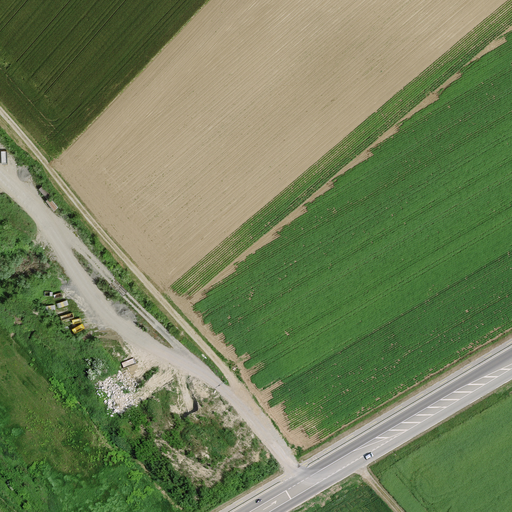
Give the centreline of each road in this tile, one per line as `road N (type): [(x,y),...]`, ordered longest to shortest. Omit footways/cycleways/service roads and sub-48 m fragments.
road 1 (track): [(304,486),(228,374),(0,109)]
road 2 (track): [(252,409),(0,177)]
road 3 (secondary): [(261,511),(511,362)]
road 4 (track): [(51,225),(79,286),(122,332),(204,372)]
